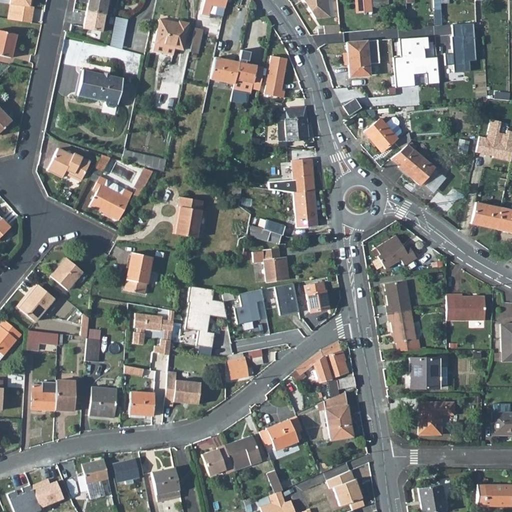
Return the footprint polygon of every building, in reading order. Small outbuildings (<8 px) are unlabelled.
[(13,5),(11,20),(31,23),(33,7),(31,7),(31,0),(9,0),(9,4),(13,5)] [(109,0),(87,0),(86,11),(104,14),(105,14),(107,4),(109,4),(109,0)] [(204,0),(201,14),(209,15),(209,13),(211,5),(224,8),(225,0),(204,0)] [(302,0),(315,18),(329,17),(327,0),(302,0)] [(370,0),(361,0),(363,8),(371,7),(370,0)] [(432,0),(433,10),(440,10),(440,3),(439,0),(432,0)] [(211,5),(209,13),(222,16),(224,8),(211,5)] [(104,14),(86,11),(83,28),(101,31),(104,14)] [(127,19),(115,16),(109,46),(121,49),(127,19)] [(158,19),(154,43),(174,48),(182,49),(187,23),(178,21),(178,23),(158,19)] [(445,23),(445,75),(454,75),(454,80),(468,80),(468,60),(476,60),(476,23),(445,23)] [(317,29),(318,35),(339,33),(339,24),(323,26),(323,28),(317,29)] [(195,27),(189,51),(197,53),(203,29),(195,27)] [(0,30),(0,55),(9,58),(15,34),(0,30)] [(394,56),(396,87),(415,86),(415,74),(426,74),(427,84),(439,83),(438,56),(428,56),(427,36),(399,37),(400,56),(394,56)] [(366,41),(346,42),(349,77),(369,76),(366,41)] [(154,43),(152,51),(172,55),(174,48),(154,43)] [(233,84),(232,90),(248,94),(250,94),(251,89),(259,90),(263,68),(247,64),(250,52),(240,50),(238,62),(237,64),(233,84)] [(270,56),(263,94),(282,98),(283,91),(280,91),(286,59),(270,56)] [(214,57),(209,78),(233,84),(237,64),(238,62),(214,57)] [(81,70),(76,95),(116,103),(122,79),(81,70)] [(232,90),(230,101),(246,105),(248,94),(232,90)] [(342,106),(348,115),(360,108),(354,99),(342,106)] [(276,120),(278,141),(307,139),(304,106),(283,108),(283,110),(284,120),(276,120)] [(283,110),(273,111),(274,120),(276,120),(284,120),(283,110)] [(0,130),(10,122),(0,111),(0,130)] [(363,132),(380,151),(396,138),(395,137),(400,132),(400,130),(396,125),(398,124),(398,121),(395,118),(392,117),(384,124),(379,118),(363,132)] [(395,144),(400,150),(406,145),(410,141),(408,133),(395,144)] [(459,139),(456,152),(466,154),(469,141),(459,139)] [(420,183),(434,167),(413,150),(412,150),(406,145),(400,150),(390,158),(399,166),(398,167),(419,185),(420,183)] [(57,148),(46,169),(61,177),(64,171),(80,179),(89,162),(73,153),(72,156),(57,148)] [(153,168),(163,171),(165,161),(123,151),(122,158),(153,168)] [(102,155),(95,167),(103,171),(109,157),(102,155)] [(291,161),(294,192),(314,190),(311,159),(291,161)] [(420,183),(433,193),(446,178),(434,167),(420,183)] [(137,188),(134,194),(138,197),(152,171),(143,168),(134,187),(137,188)] [(219,174),(215,194),(225,196),(227,186),(229,176),(219,174)] [(96,192),(89,206),(117,220),(132,193),(124,189),(122,192),(120,196),(102,186),(104,183),(106,180),(99,176),(92,190),(96,192)] [(122,192),(104,183),(102,186),(120,196),(122,192)] [(241,189),(227,186),(225,196),(239,199),(241,189)] [(293,192),(296,227),(317,225),(314,190),(294,192),(293,192)] [(179,207),(174,234),(195,237),(202,200),(179,197),(177,206),(179,207)] [(494,228),(495,229),(500,207),(475,202),(470,223),(488,227),(489,222),(495,223),(494,228)] [(511,209),(500,207),(495,229),(496,229),(497,226),(504,227),(504,230),(511,232),(511,209)] [(0,234),(9,226),(1,218),(0,218),(0,234)] [(265,220),(263,229),(281,235),(282,235),(285,226),(265,220)] [(248,225),(246,235),(278,244),(281,235),(263,229),(258,228),(248,225)] [(395,235),(375,248),(379,254),(377,256),(384,268),(400,259),(403,265),(416,258),(408,245),(403,248),(395,235)] [(251,252),(252,262),(263,261),(265,281),(288,279),(285,258),(279,258),(277,249),(251,252)] [(126,279),(124,290),(143,294),(145,283),(151,257),(131,253),(125,279),(126,279)] [(66,290),(82,271),(65,258),(50,276),(66,290)] [(386,314),(410,310),(405,280),(384,284),(387,305),(385,306),(386,314)] [(304,286),(309,311),(327,308),(323,282),(304,286)] [(272,289),(274,299),(300,294),(298,284),(272,289)] [(34,321),(53,298),(36,285),(17,307),(34,321)] [(213,289),(189,286),(186,301),(188,302),(184,328),(197,330),(195,345),(211,347),(213,332),(206,331),(207,323),(205,322),(206,315),(225,318),(222,301),(211,299),(213,289)] [(238,293),(237,293),(240,306),(233,307),(236,324),(259,319),(255,301),(263,300),(261,289),(238,293)] [(231,292),(220,290),(222,301),(230,302),(231,292)] [(446,320),(484,320),(484,296),(461,296),(461,294),(446,294),(446,320)] [(163,329),(171,330),(173,311),(168,310),(167,320),(160,319),(161,316),(134,313),(133,326),(137,326),(136,332),(133,332),(132,343),(142,344),(143,333),(143,328),(159,330),(159,329),(163,329)] [(417,351),(415,339),(410,310),(386,314),(388,322),(390,322),(394,343),(395,343),(397,351),(417,351)] [(0,351),(3,354),(20,334),(4,320),(0,324),(0,351)] [(511,323),(500,324),(501,353),(501,360),(501,361),(511,360),(511,323)] [(162,339),(170,340),(170,337),(171,330),(163,329),(162,339)] [(28,330),(26,348),(38,350),(38,342),(41,342),(42,332),(28,330)] [(57,334),(42,332),(41,342),(57,344),(57,341),(57,334)] [(86,339),(84,360),(97,361),(99,340),(86,339)] [(168,355),(169,349),(170,340),(162,339),(159,339),(159,346),(158,352),(158,354),(168,355)] [(343,361),(344,360),(338,341),(320,350),(290,374),(297,383),(302,379),(300,377),(303,375),(302,373),(312,364),(318,381),(346,372),(343,361)] [(168,355),(190,359),(191,352),(169,349),(168,355)] [(251,351),(252,358),(261,356),(260,349),(251,351)] [(227,360),(231,378),(247,375),(246,374),(245,367),(251,366),(249,356),(243,357),(227,360)] [(261,356),(252,358),(253,365),(263,363),(261,356)] [(411,375),(408,375),(408,388),(438,387),(438,357),(411,358),(411,375)] [(142,368),(124,365),(123,372),(140,376),(142,368)] [(175,373),(166,372),(166,373),(163,405),(172,406),(172,401),(197,404),(199,382),(174,380),(175,373)] [(10,374),(9,386),(24,388),(25,375),(10,374)] [(355,386),(353,376),(327,381),(330,398),(338,395),(337,389),(355,386)] [(55,392),(54,410),(73,410),(74,380),(55,380),(55,386),(55,392)] [(39,385),(31,385),(30,409),(38,409),(39,385)] [(41,392),(41,385),(39,385),(38,409),(54,410),(55,392),(41,392)] [(91,386),(88,415),(113,417),(116,389),(91,386)] [(130,391),(128,414),(152,415),(153,392),(130,391)] [(352,436),(344,392),(338,395),(330,398),(323,401),(324,409),(329,440),(352,436)] [(453,414),(453,402),(418,402),(417,434),(440,434),(440,414),(453,414)] [(491,412),(491,435),(511,434),(511,412),(509,412),(509,404),(492,404),(492,412),(491,412)] [(279,423),(265,428),(274,450),(296,441),(288,422),(280,425),(279,423)] [(268,442),(263,430),(258,432),(263,444),(268,442)] [(261,461),(251,435),(223,445),(230,464),(247,457),(250,465),(261,461)] [(233,470),(230,464),(223,445),(216,448),(216,449),(201,455),(208,475),(224,468),(226,473),(233,470)] [(233,471),(250,465),(247,457),(230,464),(233,470),(233,471)] [(100,480),(107,478),(102,459),(81,464),(84,475),(87,490),(89,499),(103,495),(100,480)] [(131,478),(137,477),(133,459),(112,464),(116,482),(124,480),(131,478)] [(180,496),(178,489),(174,467),(150,472),(157,501),(180,496)] [(272,490),(274,493),(280,490),(282,490),(274,470),(266,473),(272,490)] [(353,479),(350,470),(326,480),(329,489),(333,488),(339,506),(349,503),(351,510),(352,510),(364,505),(359,494),(357,488),(359,487),(356,478),(353,479)] [(87,490),(84,475),(76,477),(80,492),(87,490)] [(444,511),(439,484),(417,488),(420,511),(436,511),(441,511),(444,511)] [(476,506),(511,506),(511,484),(476,484),(476,506)] [(284,502),(280,490),(274,493),(270,495),(268,496),(270,503),(259,507),(260,511),(294,511),(291,503),(285,505),(284,502)]
